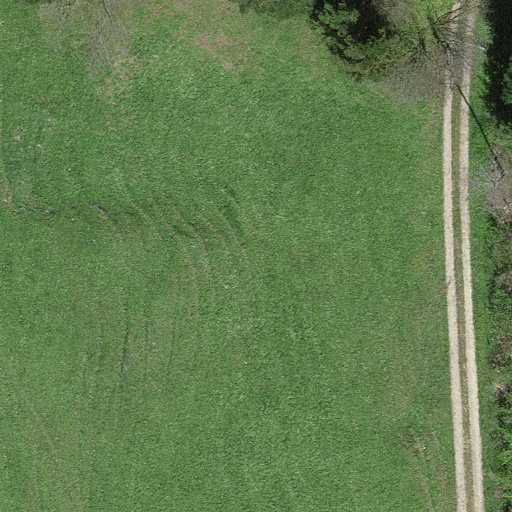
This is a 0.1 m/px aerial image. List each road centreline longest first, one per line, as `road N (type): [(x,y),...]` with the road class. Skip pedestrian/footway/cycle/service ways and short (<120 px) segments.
road 1 (track): [(462,0),(453,149),(468,511)]
road 2 (track): [(75,511),(0,376)]
